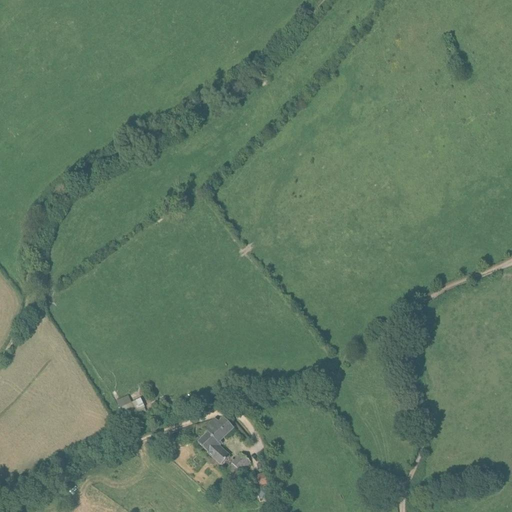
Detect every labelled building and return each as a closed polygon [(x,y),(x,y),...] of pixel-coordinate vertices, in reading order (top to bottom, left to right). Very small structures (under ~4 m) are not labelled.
[(127,426),(148,415),(142,402),(133,406),(129,400),(117,406),(127,426)] [(219,424),(216,420),(204,430),(209,434),(198,444),(208,454),(207,455),(220,466),(229,457),(219,447),(222,443),(220,441),(233,429),(224,419),(219,424)] [(239,471),(241,473),(250,462),(241,454),(232,464),(239,471)] [(239,471),(232,464),(225,472),(232,478),(239,471)] [(255,489),(259,499),(273,494),(269,484),(271,484),(267,473),(256,478),(250,480),(253,489),(255,489)]
